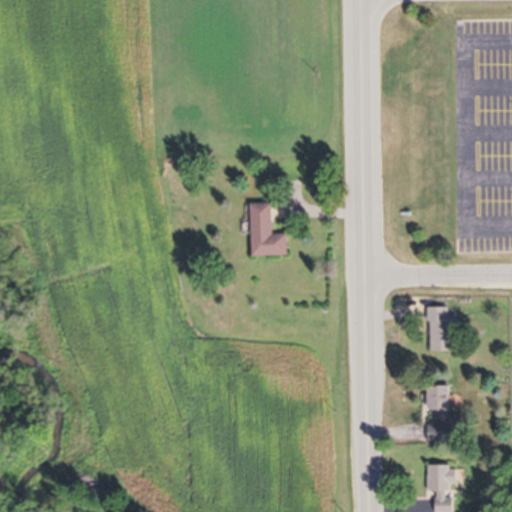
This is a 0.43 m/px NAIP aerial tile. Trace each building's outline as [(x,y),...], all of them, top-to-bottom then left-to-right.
[(255,204),(255,256),(291,256),(291,234),(276,234),(276,204),(255,204)] [(432,352),(458,352),(458,307),(432,307),(432,352)] [(452,419),(452,386),(433,386),(433,419),(452,419)] [(452,426),(430,426),(430,443),(452,443),(452,426)] [(431,492),(439,492),(439,511),(456,511),(457,498),(454,498),(454,485),(462,485),(461,470),(455,470),(455,466),(431,466),(431,492)]
